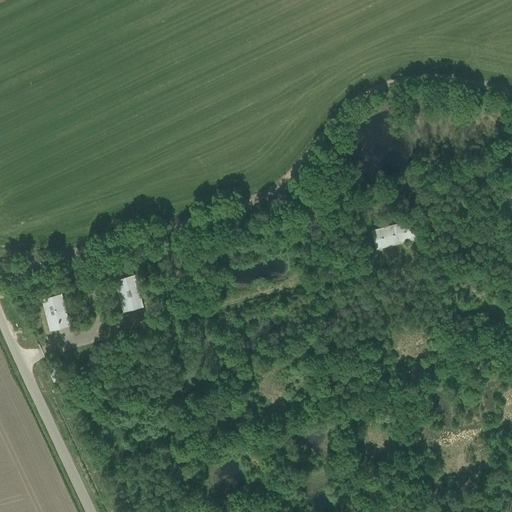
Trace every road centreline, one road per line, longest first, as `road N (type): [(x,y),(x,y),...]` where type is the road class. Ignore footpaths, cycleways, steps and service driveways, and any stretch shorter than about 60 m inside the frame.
road 1 (track): [(0,272),(257,204),(281,188),(346,105),(389,81),(433,75),(511,91)]
road 2 (unclassified): [(90,511),(0,316)]
